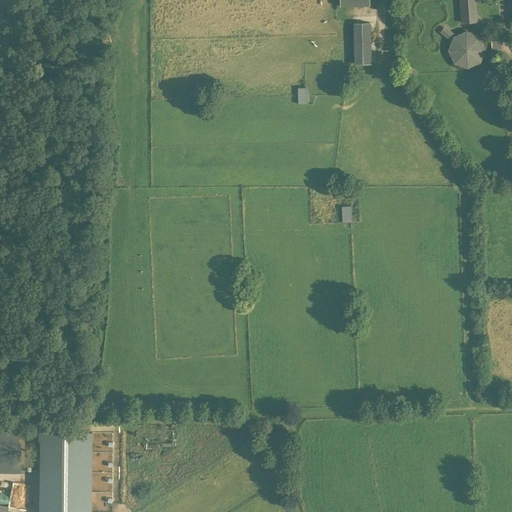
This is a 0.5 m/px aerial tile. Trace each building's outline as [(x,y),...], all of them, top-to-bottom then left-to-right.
[(478,0),(459,0),(460,25),(479,24),(478,0)] [(371,23),(354,23),(354,64),(371,64),(371,23)] [(454,35),(444,27),(439,33),(450,42),(446,52),(453,66),(469,71),(483,64),(487,49),(480,36),(465,31),(454,35)] [(308,89),(298,89),(298,106),(309,106),(308,89)] [(353,207),(342,207),(342,224),(352,225),(353,207)] [(20,420),(0,419),(0,471),(19,471),(20,420)] [(89,511),(90,432),(38,431),(37,511),(89,511)]
